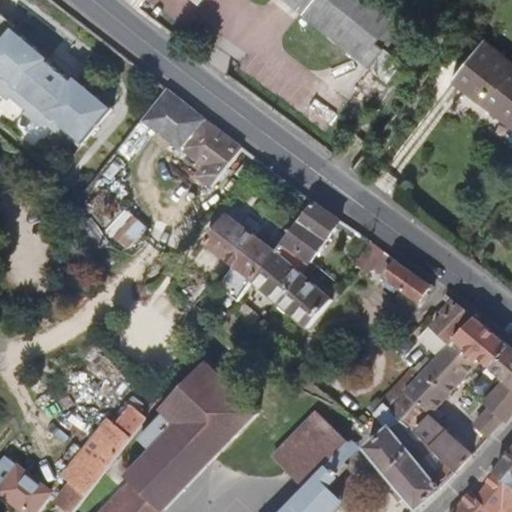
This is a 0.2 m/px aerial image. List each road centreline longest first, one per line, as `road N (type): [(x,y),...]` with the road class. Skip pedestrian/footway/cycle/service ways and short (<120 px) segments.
road 1 (primary): [(511,324),(94,0)]
road 2 (unknown): [(0,354),(143,303)]
